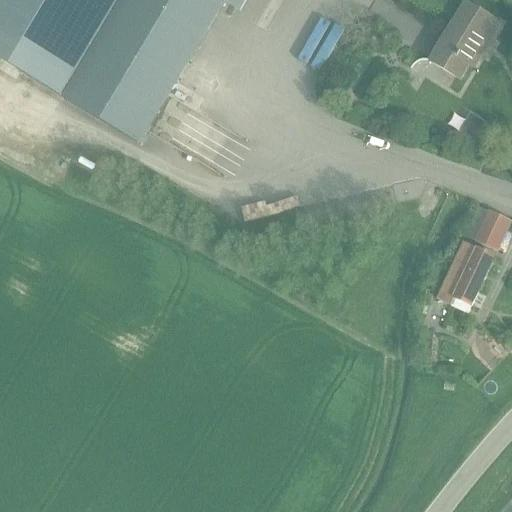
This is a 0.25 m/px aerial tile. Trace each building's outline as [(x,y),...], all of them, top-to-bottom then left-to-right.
[(0,0),(0,61),(62,98),(140,144),(147,133),(168,97),(187,66),(224,3),(239,12),(246,0),(0,0)] [(430,64),(460,81),(468,67),(472,69),(499,25),(466,5),(430,64)] [(336,37),(343,42),(354,24),(328,7),(304,44),(323,57),(336,37)] [(470,115),(459,135),(475,144),(486,124),(470,115)] [(476,244),(498,255),(511,225),(511,223),(491,214),(476,244)] [(452,270),(437,300),(451,307),(450,307),(468,315),(494,260),(463,246),(452,270)] [(421,316),(426,317),(434,297),(426,294),(422,306),(421,316)] [(423,354),(422,369),(433,370),(433,355),(423,354)]
